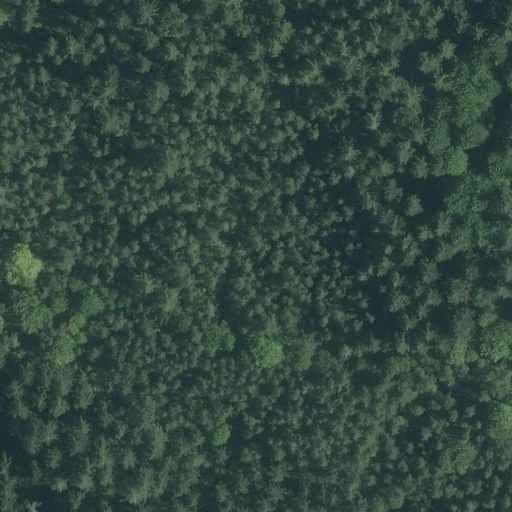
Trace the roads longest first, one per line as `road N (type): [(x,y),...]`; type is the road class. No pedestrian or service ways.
road 1 (track): [(502,0),(420,109),(484,328),(379,352),(277,343),(210,323)]
road 2 (track): [(210,323),(0,244)]
